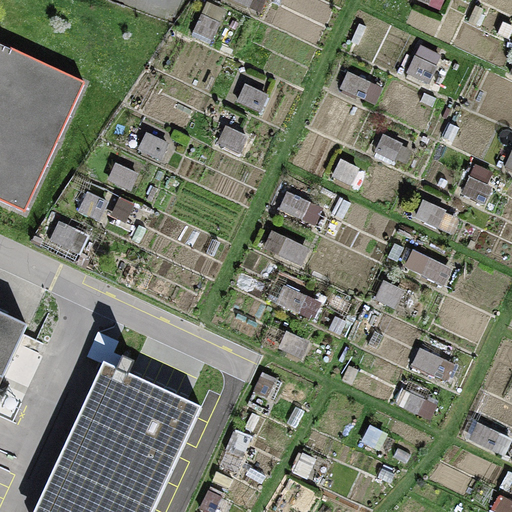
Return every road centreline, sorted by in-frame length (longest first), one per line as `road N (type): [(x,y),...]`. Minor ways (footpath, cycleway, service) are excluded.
road 1 (track): [(206,313),(355,0)]
road 2 (track): [(268,357),(511,469)]
road 3 (track): [(399,511),(445,438),(511,296)]
road 4 (track): [(352,5),(497,70)]
road 5 (track): [(330,386),(257,511)]
